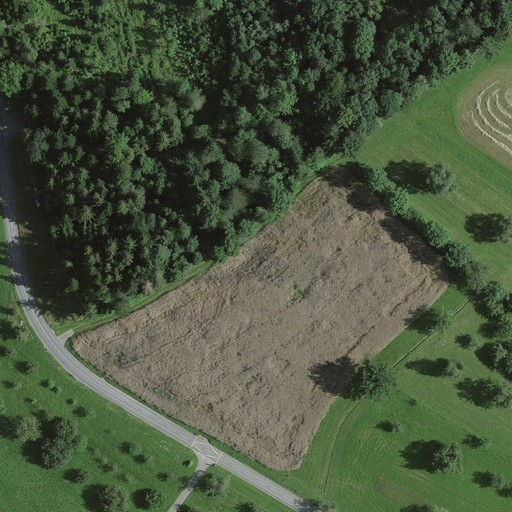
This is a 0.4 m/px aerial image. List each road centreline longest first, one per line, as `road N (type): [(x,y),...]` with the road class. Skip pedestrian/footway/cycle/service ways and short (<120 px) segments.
road 1 (tertiary): [(0,145),(22,285),(61,355),(310,511)]
road 2 (track): [(0,124),(142,154),(211,146),(295,111),(443,0)]
road 3 (track): [(191,269),(52,344)]
